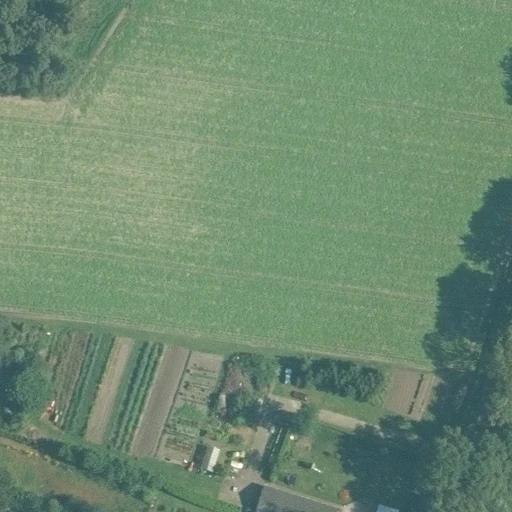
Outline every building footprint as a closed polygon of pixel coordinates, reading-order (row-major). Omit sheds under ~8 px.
[(101,144),(102,121),(0,113),(0,176),(88,182),(89,162),(94,163),(96,144),(101,144)] [(0,187),(0,200),(81,202),(81,189),(0,187)] [(66,233),(31,232),(30,247),(66,248),(66,233)] [(19,274),(18,291),(52,292),(53,275),(19,274)] [(265,486),(257,511),(336,511),(337,510),(265,486)]
